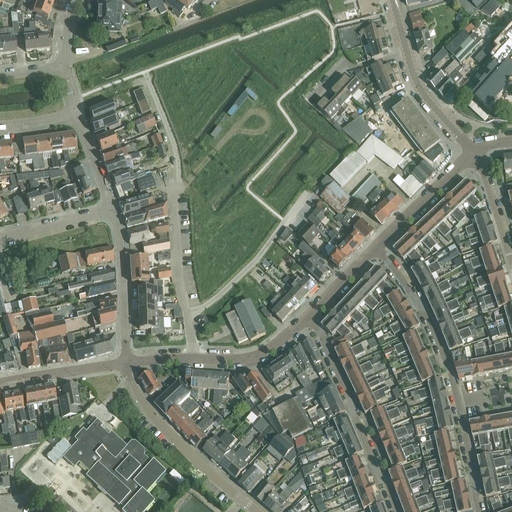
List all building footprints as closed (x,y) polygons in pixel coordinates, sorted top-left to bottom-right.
[(155,9),(164,6),(161,0),(158,0),(154,2),(155,4),(154,5),(155,9)] [(194,0),(163,0),(175,8),(179,3),(188,10),(191,6),(194,4),(196,2),(194,0)] [(485,0),(468,0),(477,8),(485,0)] [(52,7),(37,1),(33,12),(47,18),(52,7)] [(117,4),(100,3),(99,15),(116,16),(117,4)] [(164,6),(155,9),(156,9),(157,9),(160,16),(167,13),(164,6)] [(420,12),(410,14),(409,15),(413,32),(424,29),(420,12)] [(12,29),(1,30),(3,55),(16,54),(14,36),(19,36),(18,33),(17,16),(16,16),(16,14),(10,13),(12,29)] [(116,16),(99,15),(99,16),(98,16),(98,23),(99,23),(98,28),(109,29),(108,32),(120,33),(121,16),(116,16)] [(50,23),(34,17),(35,23),(48,28),(50,23)] [(386,40),(383,30),(376,32),(375,27),(362,31),(359,35),(361,37),(365,36),(368,45),(386,40)] [(428,31),(414,34),(419,54),(433,50),(428,31)] [(481,87),(472,96),(488,111),(511,84),(511,31),(497,47),(503,52),(494,62),(491,59),(482,68),(491,76),(487,80),(485,79),(479,85),(481,87)] [(445,49),(453,56),(470,39),(463,32),(445,49)] [(48,35),(36,37),(38,51),(49,50),(48,35)] [(470,39),(453,56),(461,64),(482,42),(475,35),(470,39)] [(139,41),(137,36),(129,39),(131,44),(139,41)] [(38,51),(36,37),(24,38),(25,52),(38,51)] [(127,46),(124,39),(105,46),(108,53),(127,46)] [(386,40),(368,45),(370,55),(366,56),(367,61),(383,57),(381,52),(389,50),(386,40)] [(437,71),(426,81),(435,90),(455,70),(459,67),(454,62),(441,75),(437,71)] [(380,64),(366,71),(368,76),(373,74),(377,83),(394,75),(389,66),(383,69),(380,64)] [(458,74),(455,70),(435,90),(443,99),(456,86),(451,81),(458,74)] [(394,75),(377,83),(381,92),(376,94),(379,99),(393,93),(391,88),(398,85),(394,75)] [(351,82),(345,77),(338,85),(351,98),(358,90),(362,93),(366,89),(354,79),(351,82)] [(477,83),(473,79),(471,77),(462,87),(469,93),(475,87),(474,86),(477,83)] [(351,98),(338,85),(331,93),(336,98),(333,101),(345,112),(349,108),(345,105),(351,98)] [(137,104),(146,101),(144,95),(135,99),(137,104)] [(242,97),(232,109),(238,114),(248,102),(242,97)] [(324,100),(317,108),(331,120),(338,113),(342,116),(345,112),(333,101),(330,105),(324,100)] [(393,112),(390,114),(398,124),(416,110),(408,100),(392,112),(393,112)] [(148,106),(146,101),(137,104),(139,110),(148,106)] [(90,123),(115,113),(110,102),(88,111),(92,121),(89,122),(90,123)] [(371,109),(361,115),(365,121),(374,115),(371,109)] [(416,110),(398,124),(402,130),(421,117),(416,110)] [(115,113),(90,123),(94,134),(118,124),(114,114),(115,113)] [(141,119),(146,131),(156,126),(151,115),(141,119)] [(421,117),(402,130),(407,137),(425,123),(421,117)] [(358,147),(371,133),(360,118),(342,131),(358,147)] [(146,131),(141,119),(133,123),(139,134),(146,131)] [(425,123),(407,137),(412,143),(430,130),(425,123)] [(430,130),(412,143),(417,150),(435,136),(430,130)] [(68,151),(76,150),(73,134),(61,136),(63,152),(65,163),(69,163),(68,151)] [(101,151),(125,142),(123,138),(118,140),(118,138),(113,140),(110,134),(96,140),(101,151)] [(153,148),(162,144),(159,135),(150,138),(153,148)] [(63,152),(61,136),(48,137),(50,154),(53,169),(57,168),(55,153),(63,152)] [(435,136),(417,150),(422,157),(421,158),(421,159),(425,162),(429,166),(434,162),(443,152),(438,145),(440,143),(435,136)] [(48,137),(35,139),(40,167),(44,166),(42,155),(50,154),(48,137)] [(355,152),(330,177),(341,188),(366,162),(367,163),(375,155),(394,170),(397,166),(404,172),(405,172),(410,177),(405,182),(399,188),(410,199),(423,187),(430,180),(413,164),(408,158),(406,157),(403,159),(390,149),(390,150),(373,137),(358,154),(355,152)] [(40,167),(35,139),(22,141),(23,144),(17,145),(18,157),(24,156),(25,157),(33,156),(35,168),(40,167)] [(408,139),(399,146),(403,151),(412,144),(408,139)] [(226,154),(235,144),(231,141),(222,150),(226,154)] [(18,157),(17,145),(10,145),(10,143),(0,143),(0,170),(0,172),(5,172),(4,160),(12,159),(12,158),(18,157)] [(163,145),(156,147),(160,158),(166,156),(163,145)] [(119,146),(99,154),(104,165),(138,154),(137,152),(123,158),(119,146)] [(138,154),(104,165),(108,175),(126,168),(124,162),(139,157),(138,154)] [(162,170),(167,169),(170,168),(167,156),(158,159),(162,170)] [(410,156),(408,158),(413,164),(430,180),(437,174),(429,166),(425,162),(422,166),(417,161),(416,161),(410,156)] [(90,179),(86,167),(74,172),(78,184),(90,179)] [(63,176),(61,168),(48,172),(50,180),(63,176)] [(33,174),(34,174),(34,171),(28,171),(28,175),(16,176),(18,182),(34,181),(33,174)] [(126,172),(111,178),(115,187),(129,182),(129,183),(145,177),(143,171),(128,177),(126,172)] [(368,199),(378,189),(382,184),(374,176),(351,200),(354,202),(360,208),(361,206),(362,208),(368,202),(367,202),(369,200),(368,199)] [(155,188),(152,178),(136,183),(139,193),(155,188)] [(90,179),(78,184),(83,195),(95,190),(90,179)] [(472,195),(476,192),(466,181),(459,188),(483,213),(487,212),(485,206),(483,202),(480,204),(476,199),(472,195)] [(354,202),(351,200),(334,183),(320,198),(341,217),(354,202)] [(42,188),(37,189),(42,206),(54,203),(48,186),(47,186),(46,185),(42,186),(42,188)] [(70,187),(63,190),(59,191),(64,203),(76,198),(71,186),(70,187)] [(124,197),(120,187),(115,189),(119,199),(124,197)] [(483,213),(459,188),(451,194),(461,205),(465,202),(478,215),(483,213)] [(29,191),(31,196),(26,198),(29,210),(42,206),(37,189),(29,191)] [(379,190),(376,192),(378,194),(396,212),(404,205),(392,194),(388,198),(379,190)] [(62,202),(59,191),(53,193),(56,204),(62,202)] [(378,194),(376,192),(369,200),(374,205),(389,219),(396,212),(378,194)] [(119,205),(123,215),(155,205),(151,194),(119,205)] [(451,194),(444,201),(462,221),(465,224),(468,221),(461,213),(457,209),(461,205),(451,194)] [(22,195),(12,199),(18,216),(27,213),(22,195)] [(444,201),(437,208),(447,219),(451,215),(459,224),(462,221),(444,201)] [(167,218),(166,203),(123,216),(127,228),(167,218)] [(316,207),(318,208),(323,213),(327,209),(320,203),(316,207)] [(374,205),(371,207),(366,212),(381,226),(389,219),(374,205)] [(323,213),(318,208),(312,214),(321,223),(327,217),(323,213)] [(437,208),(429,215),(447,234),(451,231),(443,223),(447,219),(437,208)] [(470,226),(471,227),(465,229),(466,232),(491,224),(488,214),(474,219),(476,224),(470,226)] [(317,228),(321,223),(312,215),(307,220),(317,228)] [(429,215),(422,222),(432,233),(436,229),(440,233),(444,238),(447,234),(429,215)] [(375,232),(364,222),(363,223),(357,217),(348,226),(366,241),(375,232)] [(366,241),(348,226),(344,222),(341,224),(348,231),(344,234),(360,248),(366,241)] [(432,233),(422,222),(415,229),(433,248),(437,245),(429,236),(432,233)] [(168,234),(167,224),(154,226),(154,225),(150,226),(150,227),(151,232),(156,235),(168,234)] [(308,246),(319,234),(309,224),(298,236),(308,246)] [(495,233),(491,224),(466,232),(467,237),(479,233),(480,238),(495,233)] [(146,227),(128,232),(126,232),(129,244),(150,239),(146,227)] [(415,229),(407,236),(418,247),(422,243),(425,247),(430,251),(433,248),(415,229)] [(453,239),(460,235),(456,230),(452,234),(452,235),(452,236),(453,239)] [(334,231),(331,234),(353,254),(360,248),(344,234),(341,238),(334,231)] [(480,238),(475,240),(464,244),(465,248),(481,242),(483,248),(498,243),(495,233),(480,238)] [(331,234),(328,237),(338,246),(335,249),(347,261),(353,254),(331,234)] [(407,236),(400,243),(419,263),(424,260),(414,250),(418,247),(407,236)] [(169,249),(168,239),(142,244),(144,255),(157,252),(157,253),(169,251),(169,249)] [(290,249),(294,243),(288,239),(284,245),(290,249)] [(328,274),(317,264),(321,260),(303,243),(298,249),(312,262),(305,269),(320,283),(328,274)] [(419,263),(400,243),(393,250),(403,261),(407,257),(416,265),(419,263)] [(459,255),(456,250),(457,249),(454,245),(435,256),(438,260),(448,254),(451,260),(459,255)] [(74,255),(58,259),(61,275),(78,271),(78,268),(114,261),(112,247),(74,255)] [(481,257),(476,258),(470,260),(471,265),(496,256),(493,247),(479,252),(481,257)] [(335,250),(327,260),(336,267),(336,268),(339,270),(347,261),(335,249),(335,250)] [(170,261),(169,251),(157,253),(158,262),(170,261)] [(496,256),(471,265),(473,269),(483,265),(485,271),(500,266),(496,256)] [(130,271),(147,270),(146,257),(129,258),(130,271)] [(447,269),(447,271),(449,272),(450,272),(463,266),(460,258),(453,262),(455,266),(452,268),(450,267),(448,267),(447,269)] [(424,264),(411,271),(416,279),(439,267),(437,263),(427,268),(424,264)] [(487,276),(482,278),(476,279),(477,284),(503,275),(500,266),(485,271),(487,276)] [(376,267),(369,274),(388,292),(392,289),(383,281),(387,277),(376,267)] [(439,267),(416,279),(421,289),(434,282),(431,276),(441,271),(439,267)] [(171,278),(169,269),(157,271),(158,280),(171,278)] [(77,279),(78,284),(68,287),(69,292),(84,288),(115,282),(114,270),(77,279)] [(147,270),(130,271),(131,283),(148,282),(147,270)] [(464,272),(456,276),(458,280),(450,285),(453,292),(463,287),(463,286),(469,282),(464,272)] [(369,274),(362,282),(373,292),(377,288),(386,297),(390,294),(388,293),(388,292),(369,274)] [(507,286),(503,275),(477,284),(479,288),(490,285),(492,291),(506,286),(507,286)] [(296,277),(291,281),(307,296),(316,287),(312,283),(314,281),(308,276),(301,283),(299,281),(299,280),(296,277)] [(291,281),(287,278),(283,282),(291,289),(292,288),(294,290),(289,296),(299,305),(307,296),(291,281)] [(84,288),(85,293),(78,294),(79,301),(87,299),(116,292),(115,282),(84,288)] [(162,290),(161,288),(162,287),(162,282),(148,282),(149,288),(137,289),(138,299),(163,298),(162,290)] [(362,282),(355,289),(375,308),(378,304),(370,296),(373,292),(362,282)] [(434,282),(421,289),(425,297),(449,286),(447,282),(436,287),(434,282)] [(449,286),(425,297),(430,307),(443,300),(441,295),(451,290),(449,286)] [(493,295),(488,297),(478,300),(479,305),(509,295),(506,286),(492,291),(493,295)] [(355,289),(348,297),(360,307),(364,303),(372,311),(375,308),(355,289)] [(389,304),(384,307),(374,313),(373,319),(374,319),(405,301),(399,292),(386,299),(389,304)] [(283,298),(279,294),(275,299),(290,314),(299,305),(289,296),(286,294),(283,298)] [(511,304),(511,303),(509,295),(479,305),(480,309),(496,304),(498,310),(511,304)] [(348,297),(342,304),(364,325),(365,326),(368,322),(364,319),(365,319),(356,311),(360,307),(348,297)] [(99,308),(85,312),(76,314),(77,318),(92,314),(115,309),(116,298),(97,303),(99,308)] [(163,298),(138,299),(138,309),(156,309),(156,304),(161,304),(163,302),(163,298)] [(35,299),(31,300),(21,302),(24,314),(24,315),(34,313),(38,312),(35,299)] [(290,314),(275,299),(270,304),(273,307),(275,306),(277,308),(272,314),(282,323),(290,314)] [(446,306),(443,300),(430,307),(431,310),(434,316),(458,304),(456,300),(446,306)] [(251,342),(265,335),(249,301),(235,308),(236,311),(225,316),(238,344),(249,339),(251,342)] [(405,301),(374,319),(376,323),(393,312),(396,317),(410,309),(405,301)] [(364,325),(342,304),(335,311),(346,322),(350,318),(361,328),(364,325)] [(458,304),(434,316),(438,324),(451,319),(449,314),(460,309),(458,304)] [(505,315),(500,316),(494,318),(496,323),(506,319),(511,317),(511,307),(503,310),(505,315)] [(267,320),(272,316),(265,308),(260,312),(267,320)] [(115,309),(92,314),(93,321),(115,316),(115,309)] [(156,319),(156,309),(138,309),(138,319),(156,319)] [(399,322),(394,325),(390,327),(392,332),(415,318),(410,309),(396,317),(399,322)] [(335,311),(328,319),(343,333),(340,336),(342,337),(345,336),(350,341),(353,337),(350,334),(351,333),(342,326),(346,322),(335,311)] [(36,342),(31,332),(17,335),(11,318),(24,314),(23,312),(11,315),(11,316),(3,319),(9,339),(9,340),(12,347),(15,354),(20,353),(25,353),(28,369),(39,367),(35,341),(36,343),(36,342)] [(451,319),(438,324),(441,333),(456,328),(453,323),(458,321),(469,317),(467,312),(451,319)] [(34,329),(53,324),(50,313),(31,317),(34,329)] [(115,316),(93,321),(95,328),(97,327),(97,328),(115,323),(115,316)] [(508,324),(503,326),(488,330),(490,334),(511,328),(511,317),(506,319),(508,324)] [(420,327),(415,318),(392,332),(394,335),(404,330),(407,335),(420,327)] [(162,319),(156,319),(138,319),(139,330),(150,330),(150,336),(164,335),(164,330),(163,329),(162,319)] [(343,333),(328,319),(321,326),(332,336),(336,332),(340,336),(343,333)] [(34,329),(29,330),(31,332),(36,342),(47,340),(53,339),(60,337),(60,336),(66,335),(63,322),(53,324),(34,329)] [(115,323),(97,328),(99,336),(104,355),(114,352),(115,335),(115,323)] [(458,333),(456,328),(441,333),(445,342),(445,343),(470,333),(468,329),(462,331),(458,333)] [(511,328),(490,334),(491,339),(494,338),(500,337),(500,336),(505,335),(510,333),(511,339),(511,338),(511,328)] [(72,339),(81,336),(80,332),(66,336),(68,345),(73,344),(72,339)] [(405,343),(399,345),(394,347),(395,352),(420,341),(416,332),(402,337),(405,343)] [(472,337),(470,333),(445,343),(449,352),(463,347),(461,342),(472,337)] [(104,355),(99,336),(90,338),(91,342),(95,357),(104,355)] [(345,336),(342,337),(330,343),(334,351),(348,344),(351,343),(350,341),(345,336)] [(60,337),(53,339),(57,365),(68,364),(65,346),(61,346),(60,337)] [(53,339),(47,340),(48,348),(44,349),(47,367),(57,365),(53,339)] [(12,347),(9,340),(1,342),(4,350),(12,347)] [(319,364),(321,363),(310,340),(309,340),(307,340),(305,342),(304,344),(303,344),(318,373),(322,371),(319,364)] [(424,351),(420,341),(395,352),(397,355),(408,351),(410,356),(399,360),(400,362),(424,351)] [(95,357),(91,342),(73,347),(77,363),(95,357)] [(351,350),(348,344),(334,351),(339,361),(363,349),(361,345),(356,347),(351,350)] [(502,344),(498,345),(504,372),(511,370),(511,362),(511,355),(505,356),(502,344)] [(312,371),(300,347),(299,345),(290,352),(296,361),(305,375),(312,371)] [(494,346),(495,353),(496,358),(491,359),(494,374),(504,372),(498,345),(494,346)] [(395,352),(394,347),(383,352),(385,356),(395,352)] [(468,348),(450,354),(453,364),(459,381),(474,378),(471,363),(470,361),(468,348)] [(485,360),(484,355),(483,348),(479,349),(484,376),(494,374),(491,359),(485,360)] [(364,353),(363,349),(339,361),(343,370),(357,363),(354,357),(364,353)] [(477,362),(471,363),(474,378),(484,376),(479,349),(474,350),(477,362)] [(428,360),(424,351),(400,362),(401,365),(412,360),(415,366),(428,360)] [(6,356),(2,356),(7,372),(17,371),(10,352),(6,353),(6,356)] [(290,352),(277,361),(286,375),(291,371),(298,380),(305,375),(296,361),(290,352)] [(416,370),(411,372),(405,375),(405,374),(399,376),(401,380),(432,369),(428,360),(415,366),(416,370)] [(286,375),(277,361),(262,371),(272,385),(273,384),(277,390),(290,381),(286,375)] [(357,363),(343,370),(348,379),(372,367),(369,363),(359,368),(357,363)] [(373,371),(372,367),(348,379),(352,388),(366,381),(363,375),(373,371)] [(432,369),(401,380),(401,381),(397,382),(398,385),(401,384),(404,383),(404,384),(414,380),(419,378),(422,384),(436,379),(432,369)] [(140,379),(139,379),(149,396),(158,391),(159,392),(161,391),(160,389),(162,388),(157,381),(156,382),(150,372),(145,375),(144,374),(142,374),(140,375),(140,377),(140,379)] [(200,374),(186,373),(185,382),(192,382),(191,395),(190,395),(194,400),(197,400),(200,374)] [(200,374),(197,400),(202,400),(203,390),(208,391),(209,375),(200,374)] [(273,398),(256,374),(247,380),(264,405),(273,398)] [(209,375),(208,391),(214,391),(213,403),(221,411),(225,406),(222,403),(218,401),(219,376),(209,375)] [(312,385),(305,375),(298,380),(304,390),(305,390),(312,386),(312,385)] [(229,376),(219,376),(218,401),(222,403),(223,397),(222,397),(223,392),(228,392),(229,379),(229,376)] [(237,377),(233,380),(244,395),(250,391),(260,407),(259,407),(259,408),(264,405),(247,380),(244,377),(242,377),(239,379),(237,377)] [(429,389),(423,390),(410,393),(411,398),(412,398),(445,390),(442,380),(427,383),(429,389)] [(327,391),(323,384),(321,381),(312,385),(312,386),(319,395),(327,391)] [(330,381),(323,384),(327,391),(327,392),(334,388),(330,381)] [(368,386),(366,381),(352,388),(356,397),(370,390),(380,385),(378,381),(368,386)] [(179,382),(158,402),(155,405),(166,417),(177,407),(190,395),(179,382)] [(52,385),(43,387),(46,403),(51,402),(52,407),(55,423),(59,420),(57,406),(52,385)] [(79,406),(75,385),(62,387),(65,402),(59,403),(61,418),(70,416),(69,408),(79,406)] [(305,390),(304,390),(295,395),(297,400),(298,399),(301,405),(305,402),(318,397),(319,396),(319,395),(312,386),(305,390)] [(46,403),(43,387),(33,389),(36,405),(41,404),(46,425),(50,424),(46,403)] [(372,394),(370,390),(356,397),(361,406),(385,395),(384,393),(390,391),(388,387),(372,394)] [(319,396),(318,397),(320,401),(314,404),(316,408),(322,405),(338,397),(334,388),(327,392),(327,391),(319,395),(319,396)] [(36,405),(33,389),(23,391),(29,422),(36,421),(33,405),(36,405)] [(445,390),(412,398),(413,402),(431,398),(432,404),(447,400),(445,390)] [(14,411),(10,393),(6,394),(4,396),(2,397),(7,425),(12,425),(10,412),(14,411)] [(10,393),(14,411),(18,410),(21,423),(26,422),(20,393),(17,394),(15,393),(10,393)] [(385,395),(361,406),(365,415),(379,408),(376,403),(386,398),(385,395)] [(338,397),(322,405),(323,409),(313,414),(311,410),(307,412),(311,420),(342,405),(338,397)] [(270,413),(263,416),(280,436),(280,437),(286,433),(289,441),(313,429),(304,410),(301,405),(298,399),(297,400),(279,409),(278,409),(277,410),(270,413)] [(433,408),(428,409),(418,412),(419,416),(434,413),(449,410),(447,400),(432,404),(433,408)] [(181,411),(177,407),(166,417),(173,425),(195,404),(192,401),(181,411)] [(195,404),(173,425),(180,432),(191,422),(187,418),(190,415),(191,416),(199,408),(195,404)] [(346,414),(342,405),(311,420),(313,425),(327,417),(330,422),(346,414)] [(385,408),(370,414),(374,423),(399,413),(406,410),(405,407),(397,410),(397,409),(387,413),(385,408)] [(261,415),(255,409),(251,414),(257,419),(261,415)] [(435,418),(430,419),(413,423),(415,428),(452,420),(449,410),(434,413),(435,418)] [(192,424),(182,434),(189,441),(211,421),(204,413),(200,416),(204,420),(196,428),(192,424)] [(400,418),(399,413),(374,423),(378,432),(392,427),(390,422),(400,418)] [(511,429),(509,415),(499,417),(502,432),(508,431),(510,442),(511,441),(511,429)] [(351,425),(347,416),(333,422),(335,427),(325,432),(327,436),(351,425)] [(502,432),(499,417),(489,419),(492,434),(493,434),(496,453),(501,452),(497,433),(502,432)] [(489,419),(479,420),(485,454),(491,453),(487,435),(492,434),(489,419)] [(165,472),(152,460),(151,462),(143,455),(144,454),(144,450),(134,441),(130,442),(126,447),(111,432),(108,435),(100,428),(102,425),(96,420),(85,433),(82,430),(74,439),(77,442),(71,448),(62,458),(74,468),(78,463),(89,472),(85,476),(118,506),(121,503),(125,507),(121,511),(143,511),(154,501),(145,493),(165,472)] [(452,420),(415,428),(417,437),(422,436),(420,429),(421,428),(422,430),(432,428),(437,427),(439,433),(454,429),(452,420)] [(485,454),(479,420),(469,422),(472,437),(478,436),(481,450),(475,451),(477,456),(485,454)] [(214,424),(211,421),(189,441),(196,449),(199,445),(206,439),(203,435),(214,424)] [(351,425),(327,436),(329,440),(339,436),(341,441),(355,435),(351,425)] [(392,427),(378,432),(382,442),(412,430),(413,429),(412,425),(405,428),(404,428),(394,432),(392,427)] [(262,435),(269,442),(276,435),(268,428),(262,435)] [(412,430),(382,442),(385,451),(399,445),(397,440),(413,434),(412,430)] [(30,446),(39,444),(37,432),(28,434),(29,438),(30,446)] [(435,441),(430,442),(420,444),(421,448),(425,447),(425,448),(421,449),(451,442),(449,432),(434,435),(435,441)] [(45,440),(50,444),(56,438),(51,433),(45,440)] [(211,434),(206,439),(199,445),(204,450),(203,451),(211,459),(231,437),(226,433),(219,441),(211,434)] [(28,434),(19,436),(20,443),(21,447),(30,446),(29,438),(28,434)] [(344,446),(331,451),(329,452),(331,455),(334,454),(359,444),(355,435),(341,441),(344,446)] [(20,443),(19,436),(10,438),(12,449),(21,447),(20,443)] [(269,446),(284,459),(293,448),(278,436),(269,446)] [(295,440),(295,441),(297,450),(307,445),(305,440),(304,439),(304,437),(303,436),(295,440)] [(231,437),(211,459),(219,466),(232,452),(228,449),(235,441),(231,437)] [(62,458),(71,448),(62,440),(46,457),(55,465),(62,458)] [(453,452),(451,442),(421,449),(422,454),(437,450),(439,455),(453,452)] [(363,453),(359,444),(334,454),(337,459),(347,454),(350,459),(363,453)] [(399,445),(385,451),(389,460),(414,451),(412,446),(401,450),(399,445)] [(232,452),(219,466),(227,473),(247,451),(242,447),(235,455),(232,452)] [(418,449),(414,451),(389,460),(393,470),(407,464),(405,458),(415,454),(417,456),(420,454),(418,449)] [(251,455),(247,451),(227,473),(236,480),(248,467),(244,463),(251,455)] [(314,451),(300,456),(302,462),(316,457),(314,451)] [(439,460),(434,461),(425,463),(426,468),(441,465),(455,462),(453,452),(439,455),(439,460)] [(492,455),(477,458),(479,469),(511,462),(511,457),(504,458),(493,461),(492,455)] [(342,470),(342,471),(337,473),(338,477),(363,467),(359,458),(345,463),(347,468),(342,470)] [(322,460),(317,463),(317,462),(301,469),(305,478),(311,476),(309,471),(319,467),(324,464),(322,460)] [(442,470),(436,471),(427,473),(429,478),(458,471),(455,462),(441,465),(442,470)] [(511,462),(479,469),(481,479),(496,475),(495,470),(500,469),(500,468),(511,465),(511,462)] [(251,467),(238,482),(237,483),(249,494),(263,478),(251,467)] [(366,477),(363,467),(338,477),(340,481),(350,477),(352,482),(366,477)] [(403,468),(394,471),(388,473),(392,483),(421,472),(421,471),(419,467),(404,472),(403,468)] [(458,471),(429,478),(431,486),(432,486),(432,487),(434,486),(432,481),(444,478),(445,485),(460,481),(458,471)] [(423,476),(421,472),(392,483),(396,492),(410,487),(407,481),(418,477),(423,476)] [(271,511),(293,487),(302,480),(300,473),(278,498),(274,494),(264,506),(271,511)] [(496,475),(481,479),(484,488),(511,482),(511,477),(508,478),(497,480),(496,475)] [(313,477),(306,479),(309,487),(316,484),(313,477)] [(366,477),(352,482),(354,487),(344,491),(345,495),(370,486),(366,477)] [(304,484),(302,480),(293,487),(271,511),(285,511),(289,507),(285,504),(294,493),(295,494),(304,484)] [(426,480),(410,487),(396,492),(399,502),(413,496),(411,490),(428,484),(426,480)] [(254,497),(262,504),(274,488),(266,482),(254,497)] [(452,490),(446,492),(436,494),(436,490),(433,491),(434,495),(434,494),(435,499),(453,495),(468,492),(465,482),(450,485),(452,490)] [(511,482),(484,488),(486,498),(500,495),(499,489),(504,488),(511,486),(511,487),(511,486),(511,482)] [(370,486),(345,495),(343,496),(345,500),(357,495),(359,501),(374,495),(370,486)] [(454,500),(448,501),(443,503),(442,499),(436,501),(438,509),(470,502),(468,492),(453,495),(454,500)] [(374,495),(359,501),(343,507),(344,511),(361,505),(363,510),(377,505),(374,495)] [(413,496),(399,502),(403,511),(432,499),(431,495),(415,501),(413,496)] [(60,497),(55,503),(57,505),(63,500),(60,497)] [(506,511),(503,511),(502,508),(499,497),(493,498),(497,511),(508,511),(506,511)] [(300,511),(309,503),(306,498),(299,504),(291,511),(300,511)] [(432,499),(403,511),(419,511),(418,509),(434,503),(432,499)] [(470,511),(472,511),(470,502),(438,509),(439,511),(443,511),(445,511),(456,509),(456,511),(470,511)]
